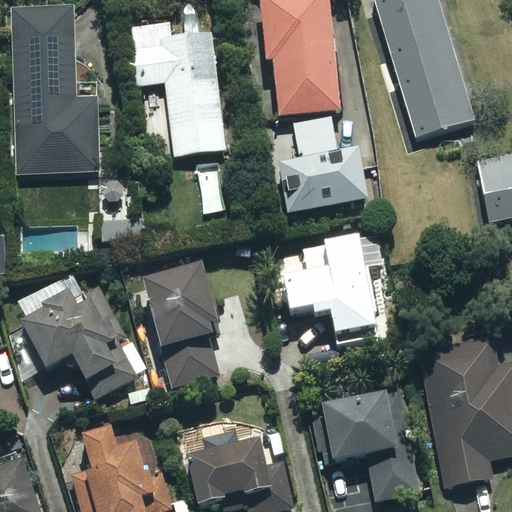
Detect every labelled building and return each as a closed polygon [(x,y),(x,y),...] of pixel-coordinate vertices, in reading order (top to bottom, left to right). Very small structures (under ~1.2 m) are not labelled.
[(285,123),(347,117),(335,0),(264,0),(272,69),(280,68),(285,123)] [(479,123),(440,0),(385,0),(376,3),(420,142),(479,123)] [(19,14),(24,161),(103,158),(101,101),(82,101),(79,12),(19,14)] [(165,54),(136,57),(140,92),(170,88),(178,162),(232,156),(219,47),(218,47),(217,39),(164,45),(165,54)] [(366,157),(284,170),(291,216),(373,203),(366,157)] [(511,158),(482,164),(493,225),(511,221),(511,158)] [(142,188),(98,187),(97,244),(141,245),(142,188)] [(338,274),(290,283),(297,318),(323,313),(325,321),(341,318),(345,336),(382,329),(364,242),(333,248),(338,274)] [(14,247),(0,246),(0,276),(14,276),(14,247)] [(227,378),(216,340),(226,337),(209,271),(151,286),(166,344),(163,344),(176,392),(227,378)] [(142,379),(121,343),(129,338),(102,291),(89,299),(95,310),(86,315),(77,300),(28,328),(55,375),(80,361),(102,402),(142,379)] [(511,363),(502,366),(497,339),(421,354),(448,491),(497,482),(493,463),(511,459),(511,363)] [(335,468),(370,461),(380,505),(425,496),(403,394),(323,410),(335,468)] [(89,441),(99,474),(75,481),(84,511),(176,511),(166,474),(151,479),(141,445),(122,450),(117,432),(89,441)] [(204,511),(206,511),(252,500),(254,511),(280,511),(297,508),(286,466),(273,469),(266,445),(243,451),(239,433),(207,442),(211,459),(191,464),(204,511)] [(45,511),(29,467),(0,476),(0,511),(45,511)]
